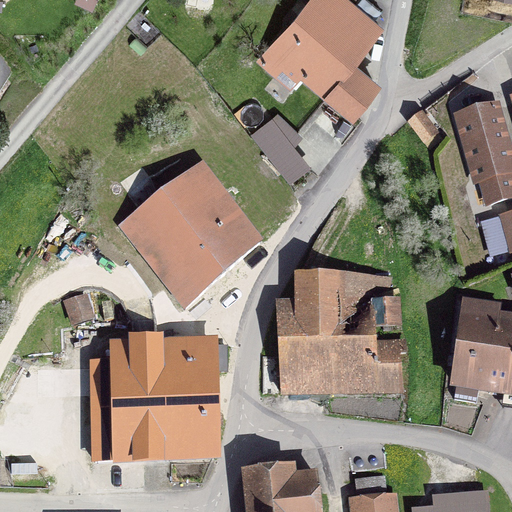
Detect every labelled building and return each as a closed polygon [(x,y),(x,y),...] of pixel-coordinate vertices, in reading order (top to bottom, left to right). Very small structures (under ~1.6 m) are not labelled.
[(95,0),(75,0),(71,9),(87,17),(95,0)] [(353,60),(382,26),(346,0),(301,0),(288,17),(293,21),(261,60),(277,73),(287,61),(347,110),(372,79),(353,60)] [(484,181),(490,205),(511,198),(511,192),(507,175),(511,173),(511,169),(494,107),(459,117),(478,183),(484,181)] [(424,142),(437,132),(422,115),(410,125),(424,142)] [(309,170),(272,126),(249,145),(287,189),(309,170)] [(121,225),(185,310),(259,244),(202,167),(163,198),(150,179),(127,196),(139,212),(121,225)] [(281,377),(282,394),(401,392),(399,349),(374,349),(373,323),(372,302),(390,301),(388,262),(373,263),(374,248),(361,247),(361,277),(298,280),(299,307),(278,307),(280,369),(276,369),(277,377),(281,377)] [(66,302),(74,326),(93,320),(84,296),(66,302)] [(131,323),(133,345),(112,346),(113,363),(93,363),(95,463),(214,458),(213,428),(219,427),(222,422),(220,416),(213,414),(211,372),(226,372),(225,347),(211,347),(211,343),(158,345),(151,297),(121,304),(131,323)] [(394,301),(390,301),(372,302),(373,323),(395,322),(394,301)] [(499,307),(465,302),(453,385),(456,385),(454,400),(476,403),(478,388),(487,389),(497,318),(499,307)] [(487,389),(511,393),(511,320),(497,318),(487,389)] [(319,511),(315,477),(278,481),(278,475),(252,477),(253,484),(246,485),(249,511),(319,511)] [(357,481),(359,495),(386,491),(384,477),(357,481)] [(352,501),(353,511),(395,511),(393,497),(352,501)] [(435,511),(420,511),(487,511),(486,499),(435,504),(435,511)]
